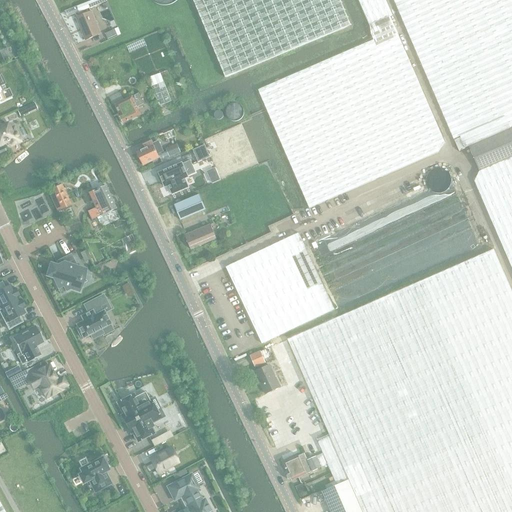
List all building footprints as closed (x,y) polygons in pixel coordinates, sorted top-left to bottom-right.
[(92,0),(77,6),(65,11),(68,17),(79,13),(107,1),(106,0),(92,0)] [(192,0),(224,78),(350,27),(338,0),(192,0)] [(358,0),(369,26),(390,17),(392,16),(385,0),(358,0)] [(465,149),(468,148),(511,129),(511,0),(393,0),(453,140),(460,137),(465,149)] [(100,34),(90,13),(77,18),(86,40),(100,34)] [(371,35),(373,41),(375,46),(398,36),(390,17),(369,26),(371,35)] [(108,39),(117,34),(115,29),(105,34),(108,39)] [(309,209),(447,148),(398,36),(375,46),(373,41),(258,91),(309,209)] [(0,104),(6,102),(5,100),(13,97),(9,89),(6,90),(4,85),(6,84),(1,74),(0,75),(0,104)] [(171,102),(160,74),(148,78),(159,106),(171,102)] [(142,105),(138,95),(115,105),(120,114),(119,115),(122,123),(140,116),(136,108),(142,105)] [(34,103),(21,109),(23,115),(24,116),(29,114),(28,113),(37,109),(34,103)] [(0,125),(0,145),(7,142),(9,146),(20,141),(14,128),(10,130),(7,124),(1,127),(0,125)] [(511,129),(468,148),(479,172),(511,157),(511,129)] [(162,152),(157,142),(152,145),(151,142),(143,146),(145,150),(137,154),(143,166),(159,159),(157,154),(162,152)] [(170,157),(181,152),(177,144),(166,148),(170,157)] [(205,146),(193,150),(198,162),(210,157),(205,146)] [(511,157),(479,172),(473,182),(511,272),(511,157)] [(182,163),(159,173),(165,187),(169,185),(172,194),(188,187),(184,179),(188,177),(187,176),(195,173),(190,161),(182,165),(182,163)] [(220,180),(215,168),(207,172),(212,184),(220,180)] [(49,191),(59,211),(71,206),(61,185),(49,191)] [(96,210),(88,214),(91,220),(96,218),(100,224),(109,220),(105,213),(115,209),(104,187),(88,194),(96,210)] [(199,195),(175,205),(181,220),(205,210),(199,195)] [(216,239),(210,225),(185,236),(191,250),(216,239)] [(283,240),(226,267),(262,344),(334,309),(298,233),(296,234),(283,240)] [(511,511),(511,296),(494,254),(288,340),(301,369),(330,435),(317,440),(323,453),(328,465),(335,481),(337,486),(351,481),(363,511),(511,511)] [(84,272),(84,270),(78,268),(74,261),(71,263),(69,259),(62,263),(60,268),(51,265),(48,276),(57,279),(55,283),(58,289),(63,286),(66,291),(71,289),(79,291),(80,289),(77,289),(80,281),(81,281),(81,279),(83,272),(84,272)] [(2,282),(0,282),(0,308),(18,299),(17,298),(19,297),(15,289),(13,289),(11,285),(5,288),(2,282)] [(84,321),(77,325),(78,328),(77,328),(81,337),(82,336),(84,339),(91,335),(93,340),(103,334),(101,330),(111,324),(104,311),(103,311),(101,307),(108,304),(104,295),(84,305),(88,313),(82,317),(84,321)] [(18,299),(0,308),(0,314),(8,330),(23,322),(20,316),(25,313),(23,309),(25,308),(20,300),(19,300),(18,299)] [(12,338),(21,354),(23,353),(29,363),(41,356),(36,346),(45,341),(36,326),(12,338)] [(265,350),(250,357),(254,367),(265,363),(264,360),(267,358),(268,358),(268,356),(265,350)] [(67,386),(63,378),(57,381),(49,366),(40,370),(42,374),(29,380),(33,388),(39,385),(46,399),(62,390),(61,389),(67,386)] [(18,367),(9,372),(12,378),(22,373),(18,367)] [(278,388),(268,367),(255,373),(265,395),(278,388)] [(134,395),(117,403),(125,419),(124,420),(131,434),(135,431),(140,441),(154,434),(151,428),(153,427),(151,424),(164,417),(154,396),(149,399),(145,392),(135,397),(134,395)] [(181,439),(178,434),(152,448),(154,452),(155,451),(157,455),(171,448),(171,449),(183,443),(181,439)] [(160,436),(151,441),(154,447),(164,442),(160,436)] [(171,448),(150,459),(157,474),(179,463),(171,448)] [(304,454),(283,463),(287,472),(288,474),(287,477),(288,480),(292,481),(307,474),(307,475),(312,472),(321,469),(320,468),(328,465),(323,453),(315,457),(307,461),(304,454)] [(8,479),(28,468),(24,462),(27,460),(23,454),(18,457),(17,455),(10,458),(11,461),(1,466),(8,479)] [(81,470),(82,472),(83,474),(79,476),(83,483),(89,480),(95,492),(111,483),(105,472),(104,472),(108,470),(105,464),(107,463),(103,455),(97,458),(96,457),(88,462),(90,465),(81,470)] [(191,474),(167,487),(174,501),(180,497),(186,509),(181,511),(210,511),(204,500),(202,501),(200,498),(201,498),(198,492),(197,492),(196,489),(198,488),(191,474)] [(363,511),(351,481),(337,486),(327,491),(323,492),(331,511),(363,511)] [(335,481),(325,486),(327,491),(337,486),(335,481)]
